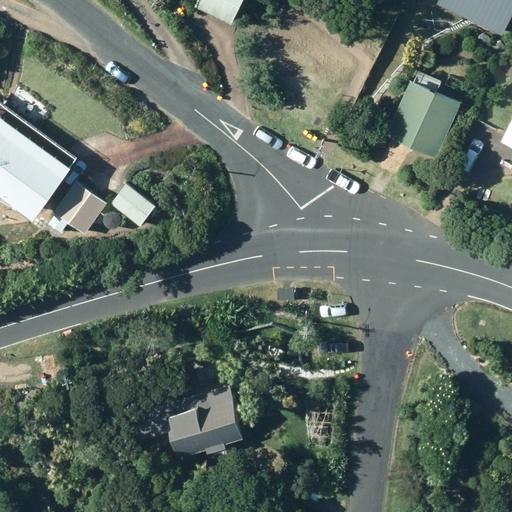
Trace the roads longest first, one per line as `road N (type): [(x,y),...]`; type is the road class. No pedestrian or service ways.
road 1 (residential): [(64,0),(256,161),(310,247)]
road 2 (tertiary): [(0,327),(310,247)]
road 3 (residential): [(371,511),(403,255)]
